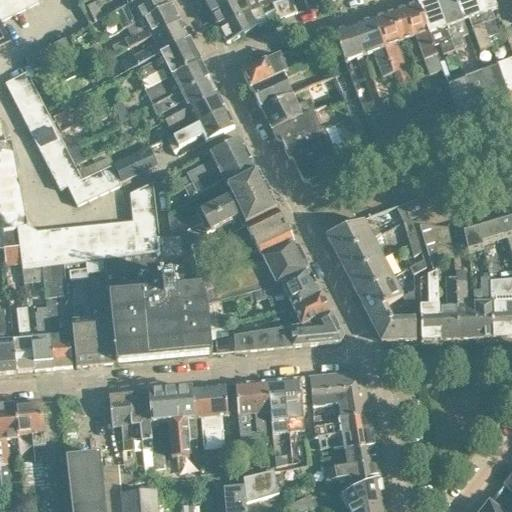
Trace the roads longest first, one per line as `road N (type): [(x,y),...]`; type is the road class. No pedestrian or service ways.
road 1 (unclassified): [(0,390),(374,358)]
road 2 (unclassified): [(374,358),(216,66)]
road 3 (unclassified): [(216,66),(382,0)]
road 4 (unclassified): [(399,511),(374,358)]
